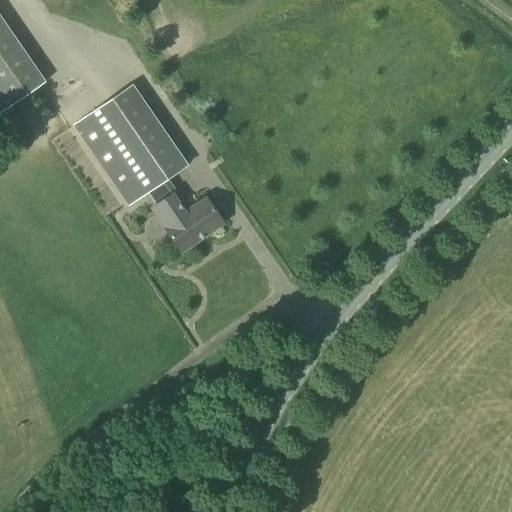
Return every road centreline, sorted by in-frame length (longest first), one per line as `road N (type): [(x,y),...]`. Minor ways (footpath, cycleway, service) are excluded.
road 1 (unclassified): [(25,511),(69,461),(244,333),(287,316),(322,334)]
road 2 (tertiary): [(322,334),(511,128)]
road 3 (tertiary): [(221,511),(322,334)]
